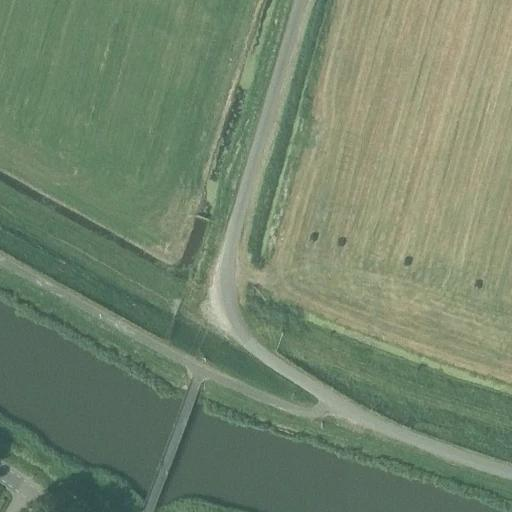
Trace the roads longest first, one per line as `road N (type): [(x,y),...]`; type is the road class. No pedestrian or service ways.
road 1 (unclassified): [(335,405),(247,344),(222,294),(226,254),(301,0)]
road 2 (unclassified): [(335,405),(511,476)]
